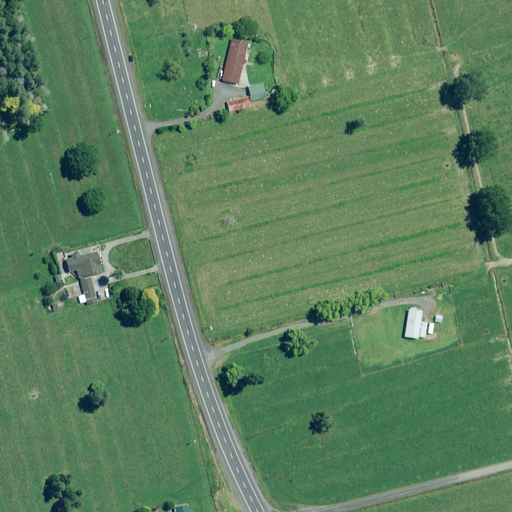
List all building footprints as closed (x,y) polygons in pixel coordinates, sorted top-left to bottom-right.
[(231,39),(221,81),(238,84),(243,63),(245,63),(246,59),(244,58),(247,43),(231,39)] [(265,98),(262,84),(248,87),(251,101),(265,98)] [(250,107),(248,97),(226,102),(229,112),(250,107)] [(91,253),(90,249),(70,254),(71,259),(64,260),(68,273),(76,271),(78,279),(79,279),(83,295),(78,296),(80,303),(86,302),(87,305),(96,302),(89,275),(101,272),(96,252),(91,253)] [(61,275),(53,277),(55,284),(63,282),(61,275)] [(421,311),(408,309),(404,337),(417,339),(417,337),(424,338),(426,323),(420,322),(421,311)]
